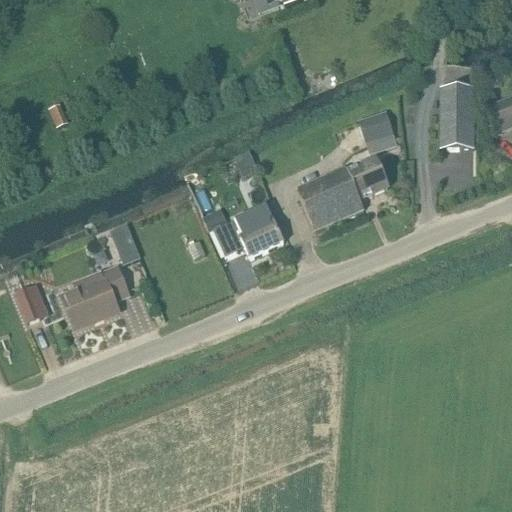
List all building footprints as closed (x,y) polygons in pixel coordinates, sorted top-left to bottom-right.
[(250,0),(258,20),(279,13),(277,7),(282,5),(283,10),(299,4),(297,0),(250,0)] [(511,0),(494,0),(496,11),(511,9),(511,0)] [(495,75),(484,80),(490,94),(501,89),(495,75)] [(172,91),(163,95),(167,105),(175,102),(172,91)] [(440,93),(440,154),(473,154),(473,93),(440,93)] [(194,102),(198,109),(206,104),(202,97),(194,102)] [(511,104),(489,114),(498,137),(511,131),(511,104)] [(60,109),(49,114),(57,132),(68,127),(60,109)] [(369,163),(398,153),(386,118),(358,128),(369,163)] [(248,159),(234,165),(242,184),(257,178),(248,159)] [(375,164),(347,177),(346,174),(296,196),(313,236),(363,215),(360,206),(388,194),(375,164)] [(225,230),(209,238),(218,259),(221,263),(225,261),(237,256),(244,252),(250,263),(283,248),(273,228),(265,211),(234,226),(233,227),(227,229),(225,230)] [(206,220),(201,222),(209,238),(225,230),(227,229),(220,214),(206,220)] [(127,231),(109,238),(122,271),(140,264),(127,231)] [(199,245),(187,250),(193,263),(205,258),(199,245)] [(116,272),(100,279),(74,289),(77,297),(62,303),(75,335),(118,318),(114,308),(128,302),(116,272)] [(28,327),(45,320),(34,293),(17,300),(28,327)]
